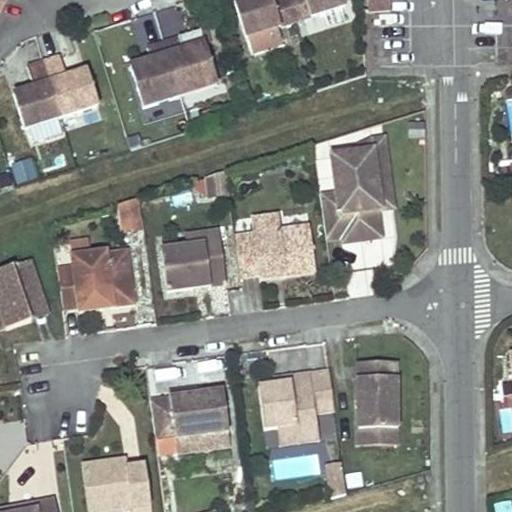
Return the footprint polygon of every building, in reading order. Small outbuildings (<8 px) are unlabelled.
[(0,0),(0,13),(3,16),(11,1),(9,0),(0,0)] [(301,25),(293,0),(288,0),(277,3),(276,0),(253,0),(239,4),(251,40),(301,25)] [(348,0),(293,0),(301,25),(351,9),(348,0)] [(398,15),(397,0),(374,0),(375,15),(398,15)] [(139,48),(162,41),(154,15),(132,22),(139,48)] [(185,40),(169,45),(185,99),(222,87),(209,45),(188,52),(185,40)] [(185,99),(169,45),(153,50),(156,62),(135,68),(148,110),(185,99)] [(65,59),(49,64),(67,120),(103,108),(92,73),(71,79),(65,59)] [(67,120),(49,64),(34,69),(40,89),(19,95),(31,131),(67,120)] [(376,143),(386,214),(398,212),(389,142),(376,143)] [(346,247),(386,241),(382,214),(386,214),(376,143),(357,152),(358,157),(335,160),(340,196),(324,198),(331,244),(345,242),(346,247)] [(35,163),(14,165),(16,184),(37,182),(35,163)] [(231,174),(216,179),(217,190),(233,189),(231,174)] [(126,235),(147,232),(143,202),(122,208),(126,235)] [(240,241),(245,280),(263,277),(289,274),(289,279),(320,276),(314,231),(285,235),(283,220),(256,224),(258,239),(240,241)] [(209,248),(224,246),(223,234),(207,237),(209,248)] [(214,290),(231,288),(224,246),(209,248),(207,237),(189,239),(191,251),(165,254),(171,296),(198,292),(197,287),(213,285),(214,290)] [(62,273),(67,312),(83,310),(96,309),(95,301),(113,299),(115,312),(139,309),(132,254),(76,261),(78,271),(62,273)] [(61,263),(62,273),(78,271),(76,261),(61,263)] [(0,275),(0,300),(11,332),(36,324),(30,306),(47,300),(35,264),(0,275)] [(84,316),(115,312),(113,299),(95,301),(96,309),(83,310),(84,316)] [(53,318),(47,300),(30,306),(36,324),(53,318)] [(402,371),(363,371),(363,413),(367,413),(367,422),(363,422),(363,437),(403,438),(402,371)] [(340,415),(334,376),(314,379),(315,385),(279,391),(263,393),(270,435),(282,433),(301,430),(303,441),(323,438),(321,418),(340,415)] [(315,385),(314,379),(278,384),(279,391),(315,385)] [(228,395),(154,406),(160,445),(180,442),(182,458),(235,451),(228,395)] [(324,445),(323,438),(303,441),(301,430),(282,433),(285,451),(324,445)] [(403,438),(363,437),(363,452),(403,453),(403,438)] [(127,474),(138,472),(136,463),(125,465),(127,474)] [(125,465),(93,469),(98,511),(142,511),(162,509),(156,470),(138,472),(127,474),(125,465)] [(341,465),(326,467),(329,499),(344,498),(341,465)]
